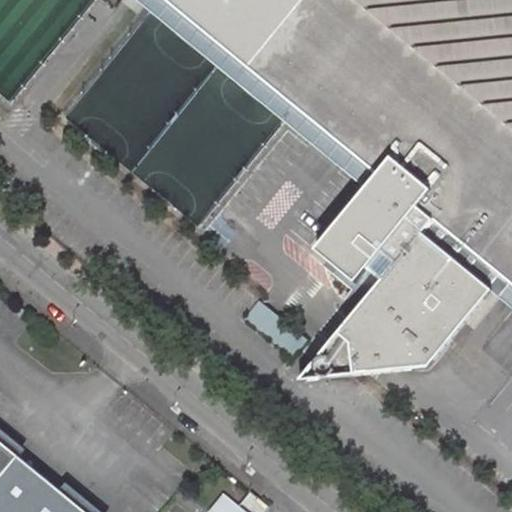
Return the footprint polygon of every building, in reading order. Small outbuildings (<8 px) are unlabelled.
[(377,172),(163,0),(136,0),(366,186),(377,172)] [(511,0),(163,0),(377,172),(383,177),(323,252),(365,284),(375,270),(391,283),(306,381),(355,377),(438,372),(497,296),(509,281),(511,283),(511,0)] [(497,296),(511,307),(511,283),(509,281),(497,296)] [(0,483),(20,460),(0,443),(0,483)] [(81,511),(20,460),(0,483),(0,511),(81,511)] [(241,511),(225,497),(211,511),(241,511)]
